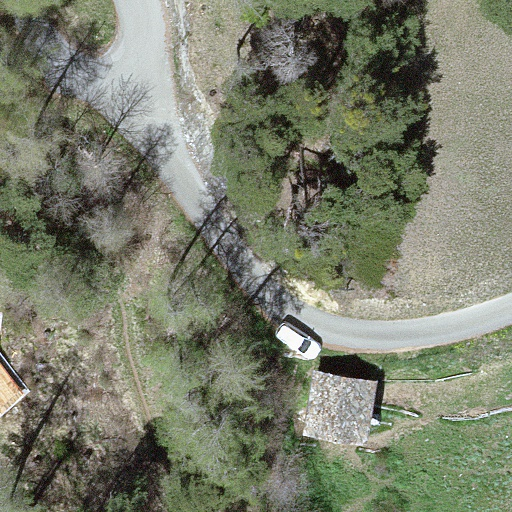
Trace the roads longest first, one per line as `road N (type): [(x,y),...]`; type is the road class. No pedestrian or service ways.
road 1 (unclassified): [(511,307),(376,334),(295,317),(238,273),(134,89)]
road 2 (unclassified): [(20,0),(60,68),(95,90),(134,89)]
